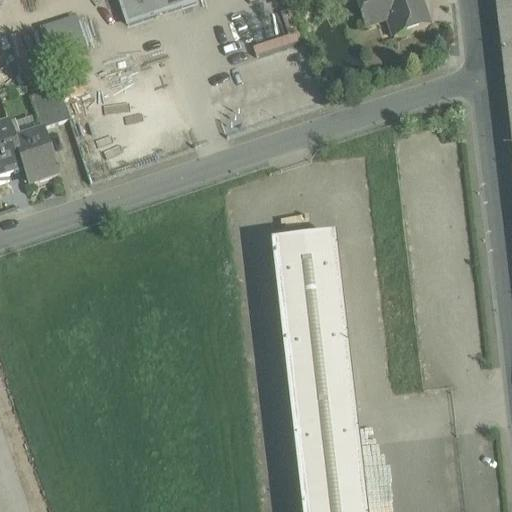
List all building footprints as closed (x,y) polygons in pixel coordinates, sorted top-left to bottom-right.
[(358,0),(355,1),(363,23),(386,15),(394,42),(430,29),(420,0),(358,0)] [(511,2),(496,4),(511,137),(511,2)] [(42,27),(48,57),(87,49),(81,19),(42,27)] [(59,91),(32,101),(35,109),(50,104),(62,100),(59,91)] [(70,123),(62,100),(50,104),(57,127),(70,123)] [(50,104),(35,109),(42,132),(57,127),(50,104)] [(10,129),(0,132),(0,180),(24,173),(15,146),(16,146),(10,129)] [(16,146),(15,146),(24,173),(30,171),(35,186),(34,186),(35,188),(60,180),(45,136),(16,146)] [(368,511),(337,242),(272,249),(302,511),(368,511)] [(26,511),(0,432),(0,511),(26,511)]
